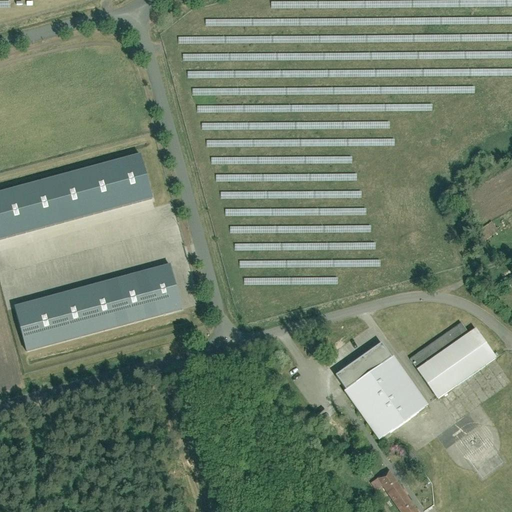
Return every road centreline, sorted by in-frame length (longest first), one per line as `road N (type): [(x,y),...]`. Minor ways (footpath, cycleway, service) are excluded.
road 1 (unclassified): [(231,345),(150,59),(123,11)]
road 2 (unclassified): [(511,336),(465,305),(430,299),(231,345)]
road 3 (unclassified): [(231,345),(0,408)]
road 4 (track): [(348,511),(238,342)]
road 5 (track): [(160,364),(208,511)]
road 6 (unclassified): [(123,11),(0,45)]
